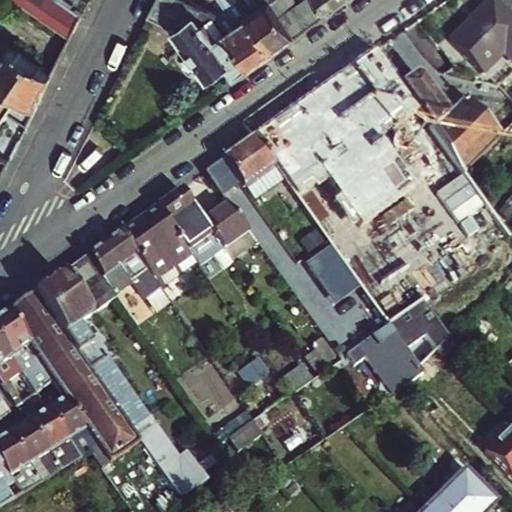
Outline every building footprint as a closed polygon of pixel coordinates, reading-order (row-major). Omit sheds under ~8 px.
[(23,0),(74,35),(85,13),(67,1),(67,0),(23,0)] [(252,65),(214,11),(200,4),(192,0),(158,0),(150,16),(181,31),(211,75),(229,63),(238,75),(252,65)] [(252,65),(278,47),(244,0),(219,0),(214,11),(252,65)] [(261,0),(244,0),(278,47),(299,32),(276,0),(271,0),(265,4),(261,0)] [(276,0),(299,32),(331,10),(324,0),(276,0)] [(324,0),(331,10),(345,0),(324,0)] [(511,19),(492,0),(449,44),(482,76),(504,55),(511,62),(511,19)] [(54,73),(12,45),(0,61),(0,78),(21,93),(38,105),(54,73)] [(390,72),(375,51),(349,70),(355,78),(367,69),(376,82),(390,72)] [(233,79),(238,75),(229,63),(211,75),(214,79),(227,71),(233,79)] [(430,129),(400,87),(390,72),(376,82),(367,69),(355,78),(404,147),(430,129)] [(416,76),(400,87),(430,129),(463,175),(503,135),(465,97),(447,115),(422,80),(416,76)] [(0,122),(21,93),(0,78),(0,122)] [(315,143),(292,110),(252,138),(280,177),(303,209),(310,220),(344,195),(341,190),(368,170),(338,126),(315,143)] [(342,123),(338,126),(368,170),(341,190),(344,195),(310,220),(315,226),(383,322),(385,325),(426,296),(508,239),(500,228),(492,216),(463,175),(430,129),(404,147),(373,168),(342,123)] [(222,160),(242,188),(249,199),(280,177),(252,138),(222,160)] [(0,153),(0,169),(4,172),(10,159),(0,153)] [(179,190),(154,208),(183,247),(199,269),(223,251),(201,220),(179,190)] [(511,215),(511,197),(492,216),(500,228),(511,215)] [(224,203),(201,220),(223,251),(247,234),(224,203)] [(154,208),(118,233),(154,285),(176,270),(167,258),(183,247),(154,208)] [(315,226),(310,220),(303,209),(293,216),(305,233),(315,226)] [(85,257),(115,300),(126,315),(136,308),(111,273),(119,268),(129,283),(135,279),(148,296),(158,290),(154,285),(118,233),(85,257)] [(103,308),(115,300),(85,257),(73,265),(103,308)] [(73,265),(59,275),(90,318),(103,308),(73,265)] [(31,295),(117,415),(137,400),(106,358),(101,362),(76,327),(90,318),(59,275),(31,295)] [(164,299),(158,290),(148,296),(155,305),(164,299)] [(129,432),(117,415),(31,295),(4,314),(37,360),(44,370),(52,381),(56,386),(61,394),(97,444),(110,462),(138,444),(129,432)] [(426,301),(427,299),(426,296),(385,325),(415,367),(434,350),(448,336),(425,305),(427,304),(426,301)] [(37,360),(4,314),(0,316),(0,347),(24,381),(33,394),(41,389),(41,388),(33,378),(26,368),(37,360)] [(396,386),(415,367),(385,325),(383,322),(352,345),(388,394),(361,419),(365,416),(399,390),(396,386)] [(24,381),(0,347),(0,386),(12,378),(17,385),(24,381)] [(274,374),(254,347),(242,356),(261,383),(274,374)] [(44,370),(37,360),(26,368),(33,378),(44,370)] [(56,386),(52,381),(41,388),(41,389),(44,394),(56,386)] [(21,403),(25,409),(45,395),(44,394),(41,389),(33,394),(21,403)] [(389,418),(409,399),(399,390),(365,416),(373,424),(384,413),(389,418)] [(61,394),(45,406),(79,455),(86,451),(97,444),(61,394)] [(0,418),(9,412),(9,411),(0,398),(0,418)] [(10,401),(15,407),(19,404),(14,398),(10,401)] [(427,398),(417,408),(435,425),(445,415),(427,398)] [(282,469),(351,426),(330,399),(264,445),(282,469)] [(150,418),(137,400),(117,415),(129,432),(150,418)] [(45,406),(27,419),(61,467),(79,455),(45,406)] [(9,412),(0,418),(0,421),(2,425),(12,418),(9,412)] [(511,427),(501,417),(485,433),(495,443),(485,452),(511,479),(511,427)] [(27,419),(8,433),(41,479),(61,467),(27,419)] [(41,479),(8,433),(0,438),(0,462),(3,466),(10,476),(17,472),(28,488),(41,479)] [(476,443),(485,452),(495,443),(485,433),(476,443)] [(110,462),(97,444),(86,451),(100,469),(110,462)] [(301,489),(285,473),(273,484),(290,500),(301,489)] [(463,475),(444,494),(462,511),(483,511),(492,504),(463,475)] [(0,505),(21,492),(13,481),(0,488),(0,505)] [(462,511),(444,494),(426,511),(462,511)] [(186,511),(184,509),(182,511),(171,495),(153,507),(156,511),(186,511)]
